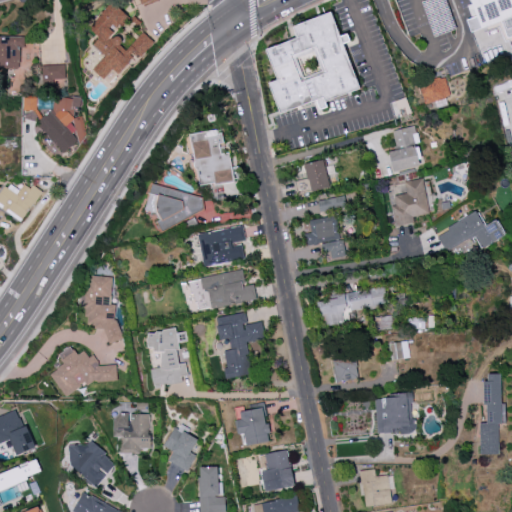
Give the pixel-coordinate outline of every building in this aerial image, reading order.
[(470,0),(511,0),(511,36),(508,38),(502,21),(481,29),(470,0)] [(151,39),(142,31),(129,48),(113,34),(129,16),(112,1),(90,28),(100,36),(93,45),(105,55),(93,69),(112,85),(151,39)] [(281,113),(324,96),(326,100),(359,88),(330,13),(294,26),(298,36),(266,48),(278,79),(269,83),(281,113)] [(0,68),(22,68),(22,36),(0,36),(0,68)] [(65,87),(65,64),(42,65),(42,87),(65,87)] [(450,98),(446,77),(420,82),(423,103),(450,98)] [(37,98),(25,98),(24,110),(37,110),(37,98)] [(38,120),(60,153),(78,142),(72,133),(80,128),(76,121),(77,120),(64,102),(38,120)] [(394,171),(389,152),(397,150),(392,131),(415,125),(419,143),(413,144),(418,164),(394,171)] [(190,133),(200,185),(234,181),(229,152),(225,153),(221,128),(190,133)] [(296,194),(329,187),(323,159),(303,163),(307,178),(293,181),(296,194)] [(422,178),(430,213),(412,217),(413,223),(396,227),(392,206),(396,205),(394,195),(406,192),(403,181),(422,178)] [(0,193),(0,205),(22,221),(42,193),(26,182),(17,194),(5,186),(0,193)] [(153,183),(201,197),(204,208),(162,232),(146,209),(153,183)] [(320,211),(346,208),(345,196),(318,199),(320,211)] [(435,234),(476,209),(485,224),(496,218),(506,234),(484,247),(476,233),(446,251),(435,234)] [(309,220),(335,215),(339,238),(307,245),(304,234),(312,232),(309,220)] [(242,224),(197,234),(204,267),(245,258),(241,241),(245,240),(242,224)] [(199,278),(242,269),(246,285),(253,284),(256,299),(211,308),(208,290),(203,291),(199,278)] [(113,277),(110,303),(115,304),(114,317),(123,338),(109,344),(103,328),(94,327),(94,325),(87,324),(87,316),(84,316),(85,310),(78,309),(80,294),(85,294),(87,274),(113,277)] [(326,298),(383,285),(387,303),(347,312),(349,319),(332,323),(326,298)] [(216,318),(219,340),(229,338),(231,349),(224,350),(227,367),(224,369),(225,379),(254,373),(246,342),(265,338),(262,321),(247,324),(245,311),(216,318)] [(186,330),(177,332),(175,327),(148,332),(147,348),(161,349),(160,367),(150,369),(154,389),(190,381),(182,343),(189,342),(186,330)] [(392,361),(410,357),(407,340),(388,344),(392,361)] [(50,373),(64,363),(59,355),(70,346),(77,354),(83,350),(89,358),(93,354),(102,365),(115,364),(117,380),(90,382),(68,398),(50,373)] [(331,360),(354,356),(358,377),(335,382),(331,360)] [(486,373),(501,372),(502,424),(498,424),(499,453),(480,453),(480,423),(487,423),(486,373)] [(374,398),(395,396),(395,393),(406,392),(408,420),(415,419),(416,431),(377,434),(374,398)] [(240,412),(262,407),(266,423),(268,423),(270,433),(267,433),(269,441),(247,446),(244,433),(239,434),(236,420),(241,419),(240,412)] [(0,442),(10,439),(16,455),(34,448),(20,411),(0,418),(0,442)] [(150,414),(115,413),(114,436),(122,437),(121,452),(141,453),(141,448),(149,448),(150,414)] [(195,454),(192,453),(198,438),(187,433),(189,428),(177,422),(166,447),(173,450),(168,461),(188,470),(195,454)] [(76,446),(64,463),(96,487),(116,461),(89,441),(82,450),(76,446)] [(294,486),(288,449),(264,454),(267,470),(262,470),(266,491),(294,486)] [(0,506),(1,507),(0,503),(0,488),(42,475),(38,462),(0,473),(0,506)] [(225,511),(225,496),(221,496),(219,466),(198,467),(200,511),(225,511)] [(365,507),(359,471),(374,469),(375,475),(389,473),(393,503),(365,507)] [(120,511),(121,510),(82,492),(73,511),(120,511)] [(299,511),(298,498),(254,505),(254,511),(299,511)]
